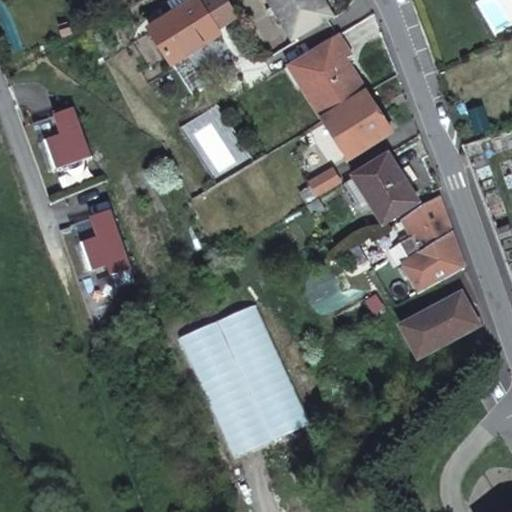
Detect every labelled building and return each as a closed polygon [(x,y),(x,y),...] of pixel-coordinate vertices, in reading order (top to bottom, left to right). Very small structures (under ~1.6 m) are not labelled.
[(176,0),(173,2),(178,11),(149,29),(172,64),(205,43),(202,39),(217,29),(238,16),(228,0),(205,0),(201,3),(199,0),(176,0)] [(328,14),(319,0),(267,0),(291,38),(328,14)] [(202,39),(205,43),(220,33),(217,29),(202,39)] [(338,33),(289,64),(324,119),(338,110),(366,92),(342,55),(348,51),(338,33)] [(392,134),(366,92),(338,110),(324,119),(350,160),(392,134)] [(45,141),(55,169),(91,157),(75,108),(55,115),(55,117),(62,135),(45,141)] [(62,135),(55,117),(34,124),(45,157),(50,155),(45,141),(62,135)] [(418,200),(388,153),(355,174),(384,221),(418,200)] [(341,181),(333,169),(311,182),(318,194),(341,181)] [(337,186),(328,191),(334,200),(342,195),(337,186)] [(444,208),(440,194),(422,205),(404,218),(413,236),(401,244),(410,258),(434,242),(453,230),(444,208)] [(85,257),(89,270),(106,265),(109,275),(130,268),(111,211),(90,218),(97,238),(80,243),(85,257)] [(81,259),(85,257),(80,243),(97,238),(90,219),(69,226),(81,259)] [(464,259),(453,230),(434,242),(437,249),(444,267),(464,259)] [(418,288),(465,262),(464,259),(444,267),(437,249),(434,242),(410,258),(405,262),(418,288)] [(483,322),(465,291),(405,327),(423,358),(483,322)]
